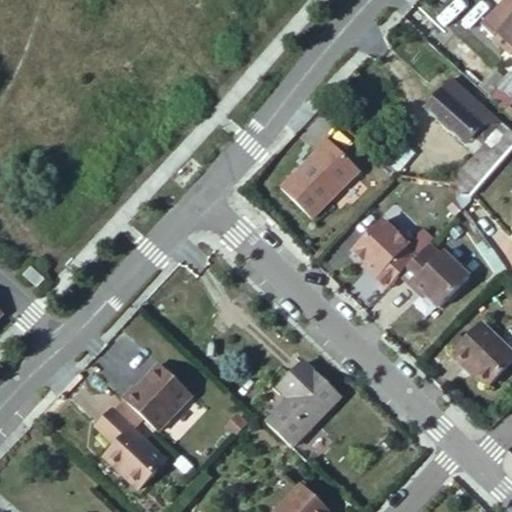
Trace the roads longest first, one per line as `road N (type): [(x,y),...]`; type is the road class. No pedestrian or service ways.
road 1 (residential): [(511,494),(203,197)]
road 2 (tertiary): [(203,197),(372,0)]
road 3 (tertiary): [(61,342),(203,197)]
